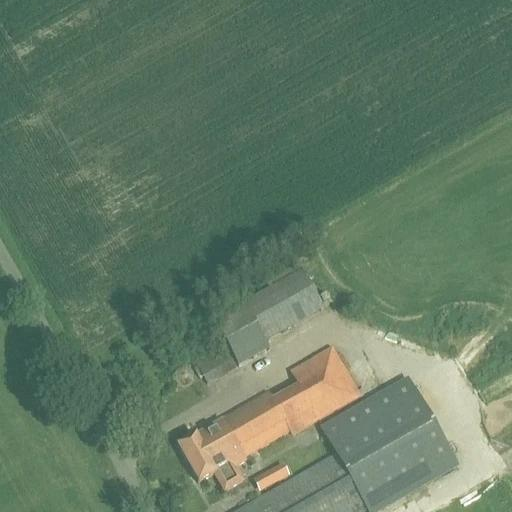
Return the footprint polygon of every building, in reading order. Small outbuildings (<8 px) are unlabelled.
[(238,370),(270,353),(266,345),(324,312),(296,261),(269,276),(274,289),(212,323),(238,370)] [(207,387),(237,371),(224,347),(195,363),(207,387)] [(292,437),(359,399),(331,350),(290,373),(298,387),(272,402),(269,395),(177,447),(199,485),(214,476),(224,494),(243,483),(235,470),(245,464),(242,460),(289,433),(292,437)] [(385,511),(459,469),(408,379),(319,430),(334,457),(237,511),(385,511)] [(260,495),(290,479),(283,466),(253,482),(260,495)]
